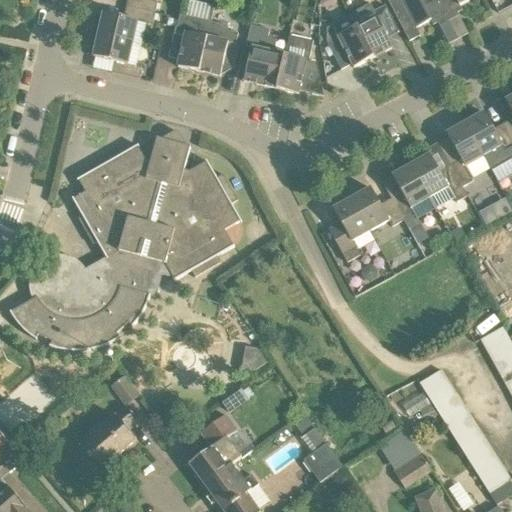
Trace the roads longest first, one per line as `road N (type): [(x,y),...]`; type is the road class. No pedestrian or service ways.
road 1 (residential): [(274,151),(321,151),(511,49)]
road 2 (residential): [(40,79),(192,111),(274,151)]
road 3 (residential): [(0,237),(40,79)]
road 4 (residential): [(335,294),(275,173),(274,151)]
